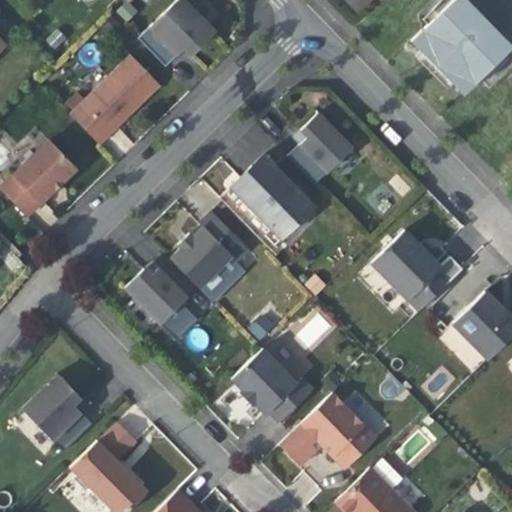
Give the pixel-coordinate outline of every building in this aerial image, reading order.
[(214,31),(183,0),(174,0),(136,37),(164,66),(183,48),(190,42),(197,49),(214,31)] [(488,22),(466,0),(450,0),(409,40),(462,94),(511,46),(488,22)] [(159,85),(129,55),(69,114),(99,144),(110,133),(106,129),(127,109),(131,113),(159,85)] [(127,109),(106,129),(110,133),(122,121),(131,113),(127,109)] [(351,147),(316,112),(308,120),(299,129),(306,136),(285,156),(313,184),(351,147)] [(75,168),(47,139),(0,185),(0,189),(26,216),(49,193),(75,168)] [(314,206),(263,154),(244,173),(219,198),(260,240),(271,230),(280,239),(314,206)] [(202,226),(231,256),(235,260),(247,248),(210,210),(198,222),(202,226)] [(198,288),(231,256),(202,226),(191,236),(188,232),(181,238),(176,243),(180,247),(169,258),(198,288)] [(280,239),(271,230),(260,240),(269,250),(280,239)] [(425,252),(403,230),(370,262),(417,311),(460,268),(449,256),(439,266),(425,252)] [(243,268),(235,260),(231,256),(198,288),(210,300),(243,268)] [(130,294),(159,323),(181,302),(186,297),(157,267),(149,275),(142,268),(134,276),(123,286),(130,294)] [(313,295),(325,287),(316,273),(303,282),(313,295)] [(511,288),(500,278),(488,290),(502,303),(511,292),(511,288)] [(483,292),(452,322),(487,358),(511,333),(511,320),(501,310),(483,292)] [(197,319),(181,302),(159,323),(176,340),(197,319)] [(308,351),(332,327),(317,311),(292,335),(308,351)] [(295,382),(261,347),(230,377),(241,389),(240,391),(247,399),(252,404),(254,402),(265,413),(268,411),(278,421),(312,389),(301,377),(295,382)] [(73,392),(56,374),(20,409),(62,452),(90,424),(77,410),(66,399),(73,392)] [(376,436),(331,391),(277,443),(298,465),(320,444),(330,454),(343,468),(376,436)] [(116,421),(97,440),(116,459),(135,440),(116,421)] [(120,464),(116,459),(97,440),(96,439),(69,466),(113,511),(123,511),(146,490),(129,473),(127,475),(118,466),(120,464)] [(125,468),(120,464),(118,466),(127,475),(129,473),(125,468)] [(413,511),(369,466),(338,496),(353,511),(413,511)] [(201,511),(178,487),(152,511),(201,511)] [(353,511),(338,496),(334,500),(346,511),(353,511)]
